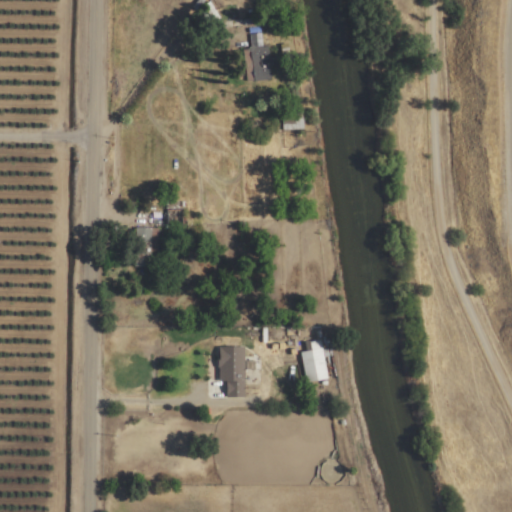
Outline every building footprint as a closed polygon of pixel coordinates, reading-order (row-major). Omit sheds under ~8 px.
[(277,57),(268,58),(266,47),(245,50),(249,83),(270,80),(269,67),(278,66),(277,57)] [(281,130),(302,130),(301,109),(280,110),(281,130)] [(148,253),(157,253),(156,228),(134,228),(135,258),(148,258),(148,253)] [(303,343),(304,352),(299,352),(303,383),(325,380),(320,341),(303,343)] [(244,398),(243,347),(217,348),(218,382),(225,382),(225,398),(244,398)]
